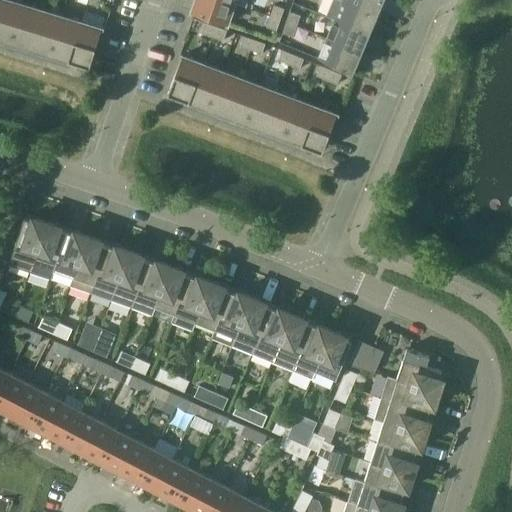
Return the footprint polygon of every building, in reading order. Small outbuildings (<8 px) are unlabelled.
[(12,38),(23,3),(11,0),(2,0),(0,8),(0,37),(3,39),(3,36),(12,38)] [(235,3),(225,0),(194,0),(194,1),(197,2),(194,12),(228,23),(235,3)] [(342,0),(335,19),(369,33),(377,14),(342,0)] [(342,0),(377,14),(382,0),(342,0)] [(23,3),(12,38),(21,41),(20,44),(31,47),(42,9),(23,3)] [(270,15),(281,19),(284,8),(274,4),(270,15)] [(51,50),(62,15),(42,9),(31,47),(42,51),(42,48),(51,50)] [(286,22),(297,25),(301,14),(290,11),(286,22)] [(62,15),(51,50),(60,53),(59,56),(70,59),(81,21),(62,15)] [(270,15),(267,26),(277,30),(281,19),(270,15)] [(327,38),(361,52),(369,33),(335,19),(327,38)] [(102,28),(83,22),(81,21),(70,59),(81,63),(81,60),(91,63),(102,28)] [(213,36),(216,26),(205,22),(202,32),(213,36)] [(286,22),(282,32),(293,36),(297,25),(286,22)] [(216,26),(213,36),(224,40),(227,29),(216,26)] [(251,49),(255,39),(244,35),(240,46),(251,49)] [(319,58),(353,72),(361,52),(327,38),(319,58)] [(255,39),(251,49),(262,53),(266,43),(255,39)] [(278,59),(289,64),(293,54),(283,49),(278,59)] [(293,54),(289,64),(300,68),(304,58),(293,54)] [(169,89),(179,93),(178,96),(188,100),(202,63),(182,55),(169,89)] [(208,104),(221,70),(202,63),(188,100),(199,104),(200,101),(208,104)] [(316,75),(327,79),(331,69),(320,65),(316,75)] [(331,69),(327,79),(337,84),(342,74),(331,69)] [(221,70),(208,104),(217,107),(216,110),(226,114),(241,77),(221,70)] [(247,118),(260,84),(241,77),(226,114),(237,118),(238,115),(247,118)] [(260,84),(247,118),(255,122),(254,125),(265,129),(279,92),(260,84)] [(285,133),(298,99),(279,92),(265,129),(275,133),(276,130),(285,133)] [(298,99),(285,133),(293,136),(292,139),(303,143),(317,106),(298,99)] [(317,106),(303,143),(313,147),(315,144),(324,148),(337,114),(317,106)] [(30,271),(47,221),(34,217),(33,220),(25,217),(9,264),(30,271)] [(50,278),(66,231),(59,228),(60,225),(47,221),(30,271),(50,278)] [(74,233),(66,231),(50,278),(71,285),(89,235),(75,230),(74,233)] [(91,292),(108,245),(100,242),(101,240),(89,235),(71,285),(91,292)] [(112,299),(129,249),(116,245),(115,248),(108,245),(91,292),(112,299)] [(132,306),(149,260),(141,257),(142,254),(129,249),(112,299),(132,306)] [(152,314),(155,305),(170,265),(157,260),(156,263),(149,260),(132,306),(152,314)] [(176,312),(190,275),(182,272),(183,269),(170,265),(155,305),(176,312)] [(192,329),(196,320),(211,280),(198,275),(197,278),(190,275),(176,312),(172,321),(192,329)] [(216,328),(231,291),(223,288),(224,285),(211,280),(196,320),(216,328)] [(232,345),(252,296),(239,291),(238,294),(231,291),(216,328),(212,337),(232,345)] [(252,353),(271,307),(264,304),(265,301),(252,296),(232,345),(252,353)] [(0,308),(14,315),(19,304),(5,297),(0,307),(0,308)] [(19,304),(14,315),(29,321),(34,310),(19,304)] [(272,361),(292,312),(280,307),(278,310),(271,307),(252,353),(272,361)] [(293,370),(311,324),(304,321),(305,318),(292,312),(272,361),(293,370)] [(53,332),(58,321),(44,315),(39,326),(53,332)] [(58,321),(53,332),(68,339),(73,328),(58,321)] [(312,378),(316,369),(333,329),(320,324),(319,327),(311,324),(293,370),(312,378)] [(27,339),(31,329),(20,325),(16,334),(27,339)] [(31,329),(27,339),(38,343),(42,334),(31,329)] [(333,329),(316,369),(336,378),(352,341),(344,338),(345,335),(333,329)] [(92,350),(97,339),(83,332),(78,343),(92,350)] [(97,339),(92,350),(107,356),(112,345),(97,339)] [(382,350),(359,340),(349,364),(373,372),(382,350)] [(54,350),(65,355),(69,346),(58,341),(54,350)] [(69,346),(65,355),(76,360),(80,351),(69,346)] [(430,354),(407,347),(397,379),(438,392),(443,379),(440,378),(442,370),(427,365),(430,354)] [(131,367),(136,356),(122,349),(117,361),(131,367)] [(136,356),(131,367),(146,374),(151,362),(136,356)] [(91,367),(102,372),(106,363),(95,358),(91,367)] [(106,363),(102,372),(113,377),(117,368),(106,363)] [(0,366),(0,390),(10,372),(0,366)] [(170,385),(175,373),(161,367),(156,378),(170,385)] [(341,383),(352,387),(358,373),(347,368),(341,383)] [(10,372),(0,390),(0,408),(10,414),(28,381),(10,372)] [(175,373),(170,385),(185,391),(190,380),(175,373)] [(128,384),(139,388),(143,379),(132,375),(128,384)] [(381,397),(429,412),(431,404),(434,405),(438,392),(388,376),(381,397)] [(143,379),(139,388),(150,393),(154,384),(143,379)] [(28,381),(10,414),(29,424),(46,391),(28,381)] [(352,387),(341,383),(334,397),(346,402),(352,387)] [(209,402),(214,391),(199,384),(195,395),(209,402)] [(47,433),(64,400),(46,391),(29,424),(47,433)] [(177,405),(181,396),(170,391),(166,400),(177,405)] [(214,391),(209,402),(224,408),(229,397),(214,391)] [(181,396),(177,405),(188,410),(192,401),(181,396)] [(375,417),(384,420),(425,433),(429,420),(426,419),(429,412),(381,397),(375,417)] [(64,400),(47,433),(65,443),(82,410),(64,400)] [(248,419),(253,408),(238,401),(234,413),(248,419)] [(341,412),(330,407),(323,422),(335,427),(341,412)] [(214,422),(219,413),(208,408),(204,417),(214,422)] [(253,408),(248,419),(263,426),(268,414),(253,408)] [(83,452),(100,419),(82,410),(65,443),(83,452)] [(219,413),(214,422),(225,427),(229,418),(219,413)] [(100,419),(83,452),(101,462),(118,429),(100,419)] [(273,430),(278,432),(284,435),(287,437),(292,425),(278,419),(273,430)] [(377,441),(416,453),(418,445),(421,446),(425,433),(384,420),(377,441)] [(241,434),(252,438),(256,430),(245,425),(241,434)] [(119,471),(137,438),(118,429),(101,462),(119,471)] [(256,430),(252,438),(263,443),(267,434),(256,430)] [(311,447),(318,450),(323,439),(325,436),(313,431),(307,445),(311,447)] [(296,441),(287,437),(284,435),(279,446),(291,452),(296,441)] [(137,438),(119,471),(138,481),(155,448),(137,438)] [(335,444),(323,439),(318,450),(317,454),(328,459),(335,444)] [(307,445),(302,443),(297,440),(296,441),(291,452),(306,458),(311,447),(307,445)] [(371,461),(412,474),(416,461),(413,460),(416,453),(377,441),(371,461)] [(156,490),(173,457),(155,448),(138,481),(156,490)] [(173,457),(156,490),(174,500),(191,467),(173,457)] [(364,482),(402,494),(405,487),(408,488),(412,474),(371,461),(364,482)] [(326,470),(315,464),(308,479),(319,484),(326,470)] [(192,509),(209,476),(191,467),(174,500),(192,509)] [(209,476),(192,509),(197,511),(213,511),(227,486),(209,476)] [(349,500),(358,502),(387,511),(400,511),(403,502),(400,501),(402,494),(364,482),(355,479),(349,500)] [(236,511),(246,495),(227,486),(213,511),(236,511)] [(303,489),(295,503),(306,509),(314,495),(303,489)] [(246,495),(236,511),(259,511),(264,505),(246,495)] [(344,511),(354,511),(358,502),(349,500),(344,511)] [(354,511),(387,511),(358,502),(354,511)] [(304,511),(306,509),(295,503),(290,511),(304,511)]
